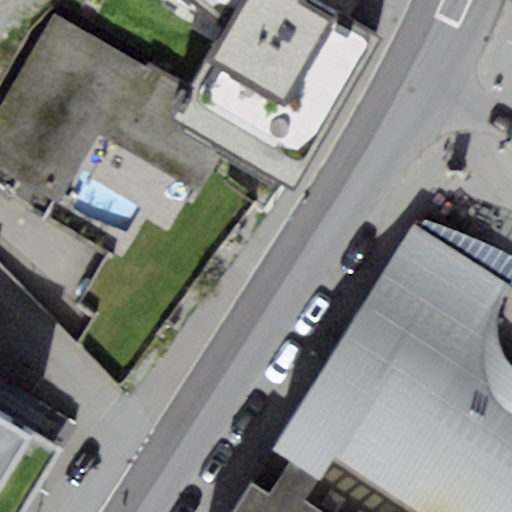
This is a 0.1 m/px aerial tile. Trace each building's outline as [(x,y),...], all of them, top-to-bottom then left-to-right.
[(196,0),(227,27),(194,89),(304,162),(371,45),(295,3),(296,0),(196,0)] [(147,67),(55,13),(0,103),(0,171),(56,205),(100,131),(198,190),(223,148),(169,116),(186,86),(149,64),(147,67)] [(511,259),(425,220),(421,227),(511,287),(511,259)] [(511,511),(511,287),(421,227),(415,223),(274,452),(290,461),(318,479),(329,462),(408,511),(511,511)] [(0,511),(25,511),(59,457),(0,421),(0,511)] [(318,479),(290,461),(269,494),(251,483),(232,511),(408,511),(329,462),(318,479)]
